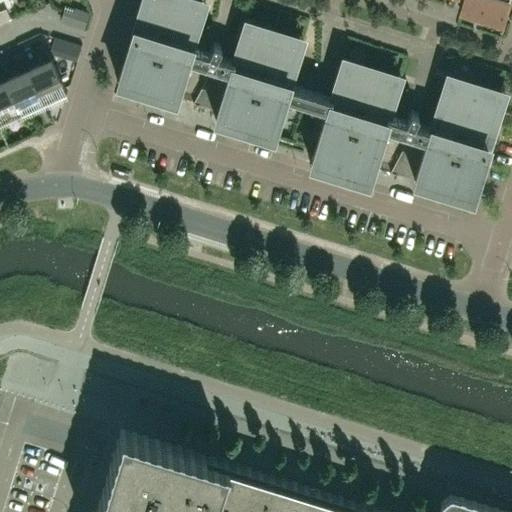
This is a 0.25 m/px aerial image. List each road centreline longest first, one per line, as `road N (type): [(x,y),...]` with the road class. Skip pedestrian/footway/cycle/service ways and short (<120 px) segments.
road 1 (residential): [(499,240),(79,109)]
road 2 (residential): [(479,309),(60,186)]
